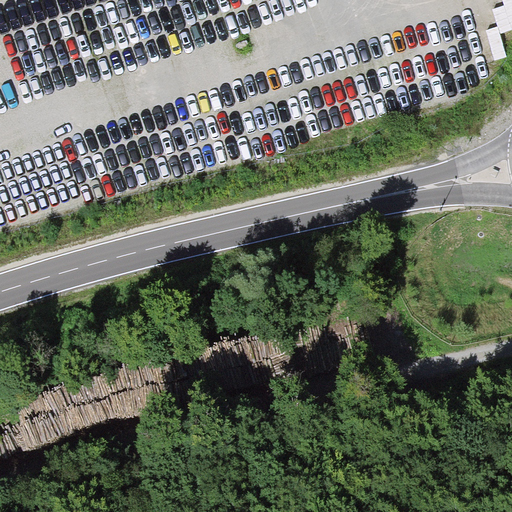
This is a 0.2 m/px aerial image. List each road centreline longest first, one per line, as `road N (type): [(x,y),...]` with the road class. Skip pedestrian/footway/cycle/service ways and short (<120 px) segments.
road 1 (track): [(0,484),(55,458),(412,368)]
road 2 (secondary): [(0,296),(88,264),(411,189)]
